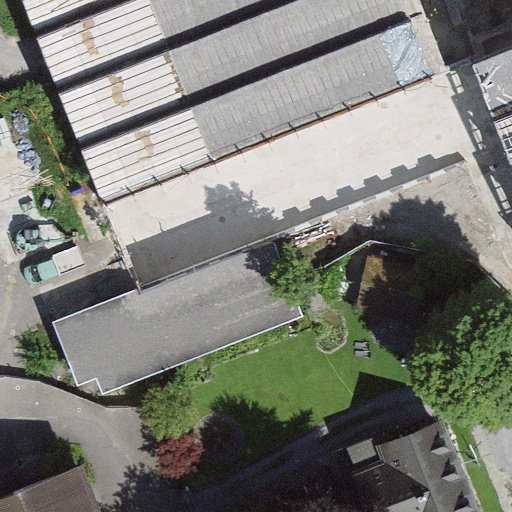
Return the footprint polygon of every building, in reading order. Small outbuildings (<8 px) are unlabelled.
[(16,0),(131,294),(136,306),(280,251),(508,162),(474,74),(437,88),(403,0),(16,0)] [(511,0),(403,0),(437,88),(474,74),(508,162),(511,171),(511,0)] [(78,251),(30,130),(16,135),(7,112),(0,115),(0,265),(5,280),(78,251)] [(136,306),(131,294),(56,323),(56,325),(30,335),(41,364),(67,354),(79,385),(99,378),(105,394),(305,316),(280,251),(136,306)] [(363,300),(417,310),(426,268),(371,257),(363,300)] [(481,511),(446,423),(390,445),(385,435),(333,456),(344,484),(353,481),(365,511),(481,511)] [(101,511),(84,468),(0,501),(0,511),(101,511)]
